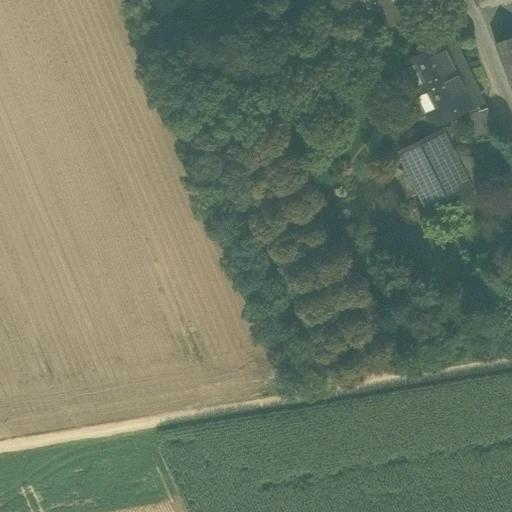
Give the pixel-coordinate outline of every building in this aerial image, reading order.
[(188,0),(150,0),(162,17),(189,1),(188,0)] [(350,0),(346,2),(355,19),(380,10),(375,0),(350,0)] [(375,0),(380,10),(388,28),(426,11),(421,0),(375,0)] [(426,115),(430,124),(432,123),(475,101),(482,97),(466,64),(453,37),(400,63),(415,93),(417,96),(426,115)] [(511,37),(495,44),(511,88),(511,37)] [(467,115),(477,141),(498,133),(488,108),(481,110),(467,115)] [(403,158),(407,166),(406,172),(406,178),(408,184),(412,189),(417,192),(420,193),(425,202),(433,204),(447,197),(448,199),(452,196),(451,195),(482,179),(472,159),(456,158),(442,131),(437,133),(432,123),(430,124),(426,115),(419,119),(427,138),(405,150),(403,158)]
